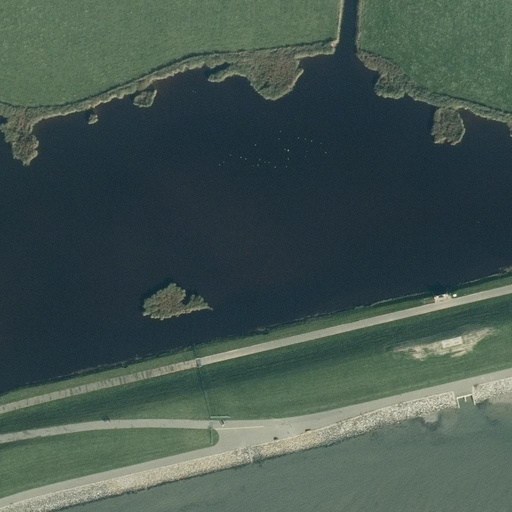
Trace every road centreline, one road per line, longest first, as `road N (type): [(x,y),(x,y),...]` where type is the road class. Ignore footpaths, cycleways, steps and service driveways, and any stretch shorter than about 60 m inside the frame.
road 1 (unclassified): [(511,293),(0,414)]
road 2 (unclassified): [(0,509),(309,435)]
road 3 (unclassified): [(309,435),(156,427),(0,443)]
road 4 (unclassified): [(309,435),(511,379)]
